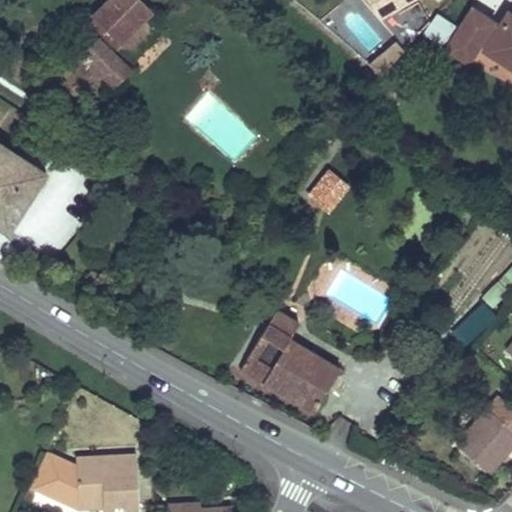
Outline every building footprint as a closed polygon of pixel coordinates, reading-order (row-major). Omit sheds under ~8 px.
[(82,103),(108,79),(112,84),(128,68),(123,63),(158,29),(146,17),(151,11),(139,0),(108,0),(83,24),(97,39),(57,77),(82,103)] [(364,0),(368,6),(379,0),(385,0),(392,12),(414,0),(364,0)] [(392,12),(385,0),(379,0),(368,6),(376,21),(392,12)] [(423,32),(442,43),(454,23),(435,12),(423,32)] [(511,16),(501,34),(474,16),(449,53),(469,66),(479,51),(491,58),(494,53),(511,64),(511,16)] [(386,40),(371,66),(384,74),(400,48),(386,40)] [(323,131),(326,133),(328,135),(335,128),(330,124),(323,131)] [(0,143),(0,224),(8,229),(44,173),(0,143)] [(349,185),(327,168),(306,193),(328,210),(349,185)] [(61,195),(38,183),(12,234),(59,258),(78,221),(54,209),(61,195)] [(283,347),(273,340),(262,334),(241,368),(314,411),(339,367),(289,338),(283,347)] [(488,472),(511,444),(511,407),(499,397),(457,445),(488,472)] [(82,466),(83,487),(84,508),(99,507),(100,502),(108,502),(108,511),(140,511),(138,456),(106,457),(107,465),(82,466)] [(106,457),(82,458),(82,466),(107,465),(106,457)] [(23,503),(26,504),(30,506),(36,493),(28,490),(23,503)]
